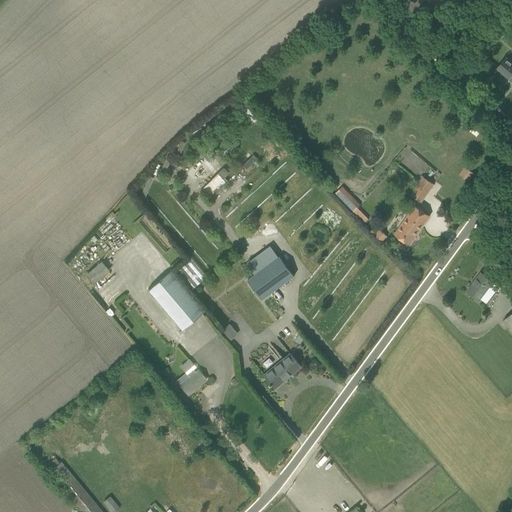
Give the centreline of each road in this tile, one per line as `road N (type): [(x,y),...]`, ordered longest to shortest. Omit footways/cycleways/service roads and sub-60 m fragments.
road 1 (unclassified): [(244,511),(307,444),(511,173)]
road 2 (unclassified): [(511,130),(465,90),(391,0)]
road 3 (unknown): [(307,444),(246,369),(247,346),(265,329)]
